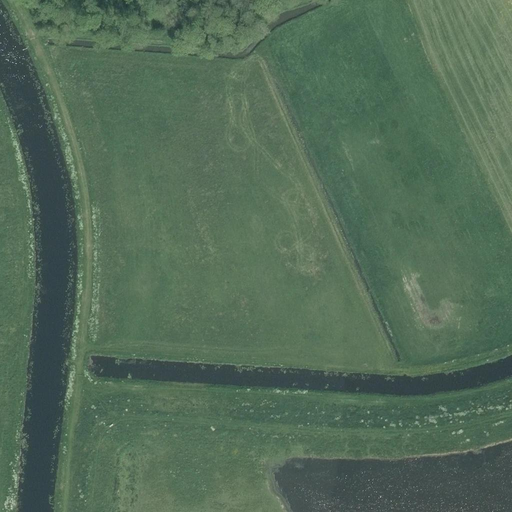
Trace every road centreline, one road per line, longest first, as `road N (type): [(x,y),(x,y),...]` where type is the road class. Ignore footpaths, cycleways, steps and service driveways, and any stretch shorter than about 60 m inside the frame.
road 1 (track): [(13,0),(72,134),(82,177),(89,230),(78,390)]
road 2 (track): [(78,390),(66,511)]
